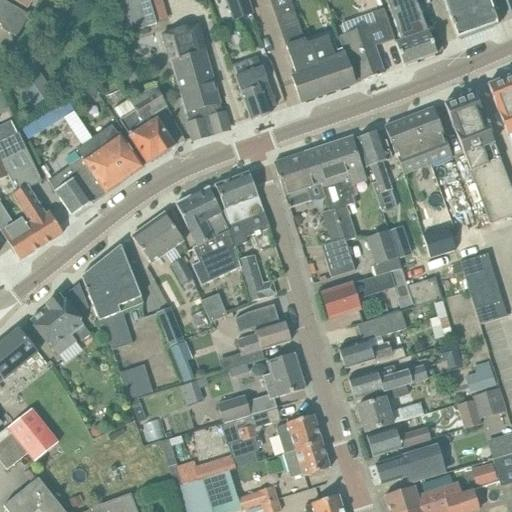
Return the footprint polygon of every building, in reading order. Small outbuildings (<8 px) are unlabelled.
[(0,0),(0,23),(3,25),(1,27),(16,36),(29,15),(1,0),(0,0)] [(13,0),(27,8),(32,0),(13,0)] [(162,0),(118,0),(129,33),(156,24),(156,22),(168,18),(162,0)] [(227,0),(234,19),(251,13),(246,0),(227,0)] [(270,0),(296,75),(292,77),(301,103),(355,84),(343,52),(336,55),(329,36),(308,44),(291,0),(270,0)] [(395,44),(403,66),(436,55),(436,53),(441,51),(434,32),(429,34),(416,0),(386,0),(401,42),(395,44)] [(442,0),(450,23),(457,40),(461,39),(466,34),(472,30),(480,27),(487,26),(494,26),(497,25),(488,0),(442,0)] [(338,39),(343,52),(355,84),(361,82),(384,74),(374,46),(385,42),(385,41),(394,38),(383,9),(359,17),(364,29),(338,39)] [(228,129),(230,128),(225,112),(222,113),(197,25),(163,34),(171,62),(189,123),(186,123),(191,140),(192,139),(191,137),(228,126),(228,129)] [(235,78),(250,121),(271,114),(269,108),(276,106),(269,87),(262,68),(260,68),(257,58),(231,67),(235,78)] [(511,75),(487,85),(511,148),(511,75)] [(46,83),(23,99),(30,110),(54,94),(46,83)] [(94,86),(82,93),(87,101),(99,94),(94,86)] [(129,137),(136,148),(147,165),(174,147),(157,120),(156,120),(153,116),(167,107),(158,89),(157,88),(128,100),(114,110),(121,120),(120,121),(130,136),(129,137)] [(511,215),(511,190),(474,93),(444,104),(490,225),(511,215)] [(43,115),(50,126),(74,111),(68,100),(43,115)] [(430,165),(452,156),(433,108),(411,117),(430,165)] [(22,128),(28,139),(50,126),(43,115),(22,128)] [(403,175),(430,165),(411,117),(384,127),(403,175)] [(112,125),(92,139),(106,160),(110,157),(126,179),(142,168),(112,125)] [(25,215),(22,217),(28,227),(27,229),(39,249),(63,234),(49,212),(45,214),(29,188),(41,182),(18,133),(6,140),(0,128),(0,161),(8,177),(15,194),(12,196),(25,215)] [(372,182),(381,210),(382,212),(387,214),(394,212),(396,208),(391,193),(393,192),(384,164),(392,161),(386,142),(382,143),(378,132),(357,139),(364,158),(367,169),(372,168),(376,181),(372,182)] [(352,138),(328,146),(347,205),(354,203),(352,195),(356,194),(352,183),(365,178),(352,138)] [(82,158),(74,164),(96,200),(126,179),(110,157),(106,160),(92,139),(77,150),(82,158)] [(328,146),(303,154),(311,177),(319,174),(323,183),(323,185),(321,186),(330,213),(336,211),(345,241),(356,238),(346,206),(347,205),(328,146)] [(303,154),(273,164),(288,209),(307,203),(311,201),(307,188),(323,183),(319,174),(311,177),(303,154)] [(53,167),(48,160),(40,166),(45,173),(53,167)] [(55,192),(71,216),(72,217),(96,200),(74,164),(69,168),(48,182),(55,192)] [(237,247),(247,243),(245,238),(269,229),(263,213),(248,173),(215,186),(237,247)] [(201,285),(240,267),(238,261),(234,248),(237,247),(215,186),(215,187),(210,190),(210,189),(176,205),(184,223),(196,246),(192,248),(199,262),(192,265),(201,285)] [(0,230),(9,244),(12,248),(20,261),(39,249),(27,229),(28,227),(22,217),(20,218),(21,220),(14,225),(0,202),(0,230)] [(331,243),(320,246),(331,278),(354,271),(346,243),(345,241),(336,211),(330,213),(322,215),(331,243)] [(131,237),(143,253),(152,266),(184,242),(176,230),(164,214),(131,237)] [(449,229),(424,237),(431,260),(457,252),(449,229)] [(372,266),(375,277),(401,269),(398,258),(389,230),(366,238),(375,265),(372,266)] [(120,246),(81,278),(99,323),(144,305),(120,246)] [(413,250),(401,254),(404,262),(416,258),(413,250)] [(465,278),(492,270),(487,254),(460,262),(465,278)] [(240,267),(251,302),(276,295),(272,282),(262,285),(254,256),(238,261),(240,267)] [(182,259),(172,265),(183,285),(194,279),(182,259)] [(340,288),(321,294),(329,320),(360,310),(357,300),(406,284),(401,269),(375,277),(352,284),(352,285),(340,288)] [(465,278),(470,294),(497,286),(492,270),(465,278)] [(442,300),(435,279),(409,287),(415,308),(442,300)] [(63,296),(78,315),(88,308),(79,284),(63,296)] [(470,294),(474,310),(502,301),(497,286),(470,294)] [(210,322),(226,315),(218,294),(201,300),(210,322)] [(30,321),(43,337),(59,357),(76,342),(72,337),(77,333),(84,341),(90,336),(74,316),(76,315),(69,307),(68,308),(59,296),(45,306),(47,308),(30,321)] [(433,304),(437,317),(429,319),(434,339),(443,336),(443,335),(451,332),(442,301),(433,304)] [(474,310),(479,326),(507,317),(502,301),(474,310)] [(254,329),(255,330),(279,323),(274,305),(246,314),(234,320),(238,333),(254,329)] [(157,313),(170,346),(184,341),(171,308),(157,313)] [(362,342),(357,344),(338,350),(345,370),(373,361),(375,366),(405,356),(402,347),(391,351),(389,344),(371,349),(368,340),(406,329),(401,311),(357,325),(362,342)] [(233,356),(236,367),(236,368),(246,365),(259,361),(257,353),(271,348),(290,342),(284,321),(279,323),(255,330),(256,335),(237,341),(241,354),(233,356)] [(0,384),(13,374),(38,354),(19,330),(0,344),(0,384)] [(178,344),(170,347),(183,381),(186,381),(179,363),(185,361),(178,344)] [(456,344),(439,349),(444,363),(446,362),(449,371),(462,367),(456,344)] [(217,403),(222,423),(271,407),(269,400),(305,389),(294,355),(267,363),(270,375),(262,377),(268,395),(246,402),(244,395),(217,403)] [(470,394),(496,386),(488,362),(474,367),(476,374),(465,377),(470,394)] [(408,370),(412,384),(427,380),(423,365),(408,370)] [(395,373),(393,366),(348,379),(354,400),(386,391),(405,385),(411,383),(407,370),(395,373)] [(196,381),(179,387),(186,407),(203,402),(196,381)] [(405,385),(386,391),(389,400),(408,394),(405,385)] [(499,389),(472,397),(473,401),(474,400),(479,420),(506,412),(499,389)] [(137,398),(129,401),(138,423),(146,420),(137,398)] [(389,412),(385,399),(357,407),(365,433),(384,427),(423,416),(420,403),(389,412)] [(456,405),(463,430),(480,425),(479,420),(474,400),(473,401),(456,405)] [(273,414),(271,407),(222,423),(223,424),(220,425),(227,445),(228,445),(232,459),(230,459),(220,469),(221,472),(235,468),(257,461),(249,438),(258,436),(263,426),(280,421),(278,412),(273,414)] [(32,408),(0,433),(0,435),(2,438),(9,432),(26,455),(33,464),(60,443),(32,408)] [(275,428),(284,454),(321,442),(313,416),(286,424),(287,425),(275,428)] [(143,425),(147,441),(164,436),(159,420),(143,425)] [(366,437),(372,458),(429,440),(425,428),(397,436),(395,428),(366,437)] [(0,462),(6,471),(26,455),(9,432),(2,438),(0,435),(0,462)] [(160,441),(175,489),(184,486),(183,485),(168,439),(160,441)] [(321,442),(284,454),(291,478),(302,475),(303,477),(330,469),(321,442)] [(411,482),(442,472),(435,448),(422,452),(403,457),(375,465),(381,485),(400,479),(409,477),(411,482)] [(493,461),(498,481),(507,479),(509,484),(511,482),(511,453),(511,454),(511,455),(493,461)] [(194,461),(182,465),(188,483),(200,480),(196,467),(194,461)] [(210,463),(196,467),(200,480),(202,479),(203,480),(214,476),(210,463)] [(471,469),(476,487),(496,481),(492,463),(471,469)] [(63,511),(37,479),(19,494),(3,507),(7,511),(136,511),(131,499),(94,511),(63,511)] [(175,489),(177,493),(182,511),(212,511),(203,480),(202,479),(200,480),(188,483),(183,485),(184,486),(175,489)] [(384,496),(389,511),(408,511),(475,492),(474,490),(461,494),(457,483),(417,495),(414,487),(403,490),(384,496)] [(257,493),(261,505),(277,501),(273,488),(257,493)] [(475,492),(408,511),(446,511),(448,511),(447,511),(472,511),(480,510),(475,492)] [(79,495),(69,499),(72,507),(82,503),(79,495)] [(305,511),(343,511),(338,496),(319,502),(311,504),(311,505),(304,507),(305,511)] [(261,505),(237,511),(277,511),(280,511),(277,501),(261,505)]
